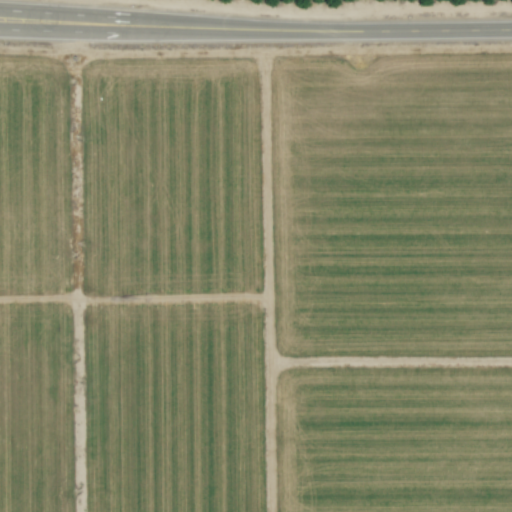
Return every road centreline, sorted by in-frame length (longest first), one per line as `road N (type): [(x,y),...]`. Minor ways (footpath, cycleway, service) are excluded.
road 1 (residential): [(307,34),(0,10)]
road 2 (residential): [(0,30),(307,34)]
road 3 (residential): [(307,34),(511,30)]
